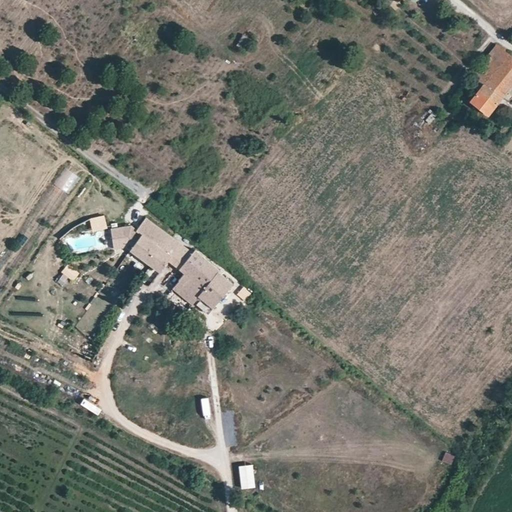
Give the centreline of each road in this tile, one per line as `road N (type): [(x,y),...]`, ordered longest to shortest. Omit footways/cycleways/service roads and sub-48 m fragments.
road 1 (track): [(234,511),(225,466),(129,424),(112,407),(106,359),(141,300)]
road 2 (track): [(225,466),(208,337)]
